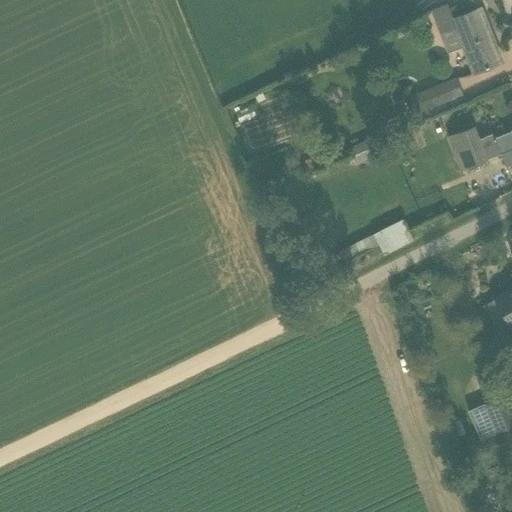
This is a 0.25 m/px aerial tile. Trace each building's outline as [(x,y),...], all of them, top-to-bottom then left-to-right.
[(481,7),(467,13),(461,0),(456,0),(431,10),(447,52),(452,50),(463,46),(474,72),(502,61),(495,43),(492,44),(490,37),(492,36),(481,7)] [(417,112),(463,94),(456,78),(411,96),(417,112)] [(461,169),(486,159),(488,158),(474,125),(447,136),(461,169)] [(511,130),(494,138),(506,166),(511,163),(511,130)] [(511,318),(511,251),(509,253),(511,258),(511,272),(509,274),(511,279),(511,289),(499,297),(511,318)] [(511,409),(505,394),(482,405),(494,434),(511,426),(511,409)]
